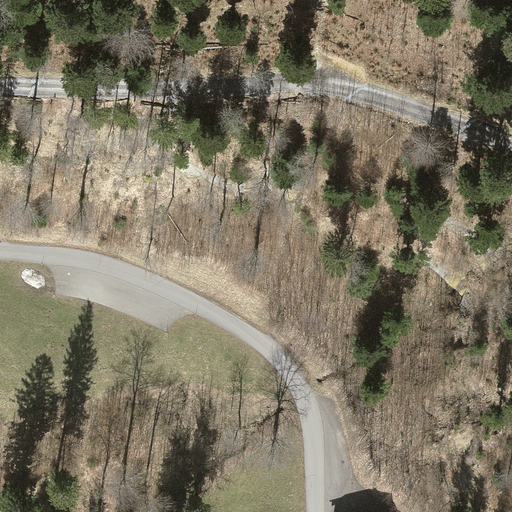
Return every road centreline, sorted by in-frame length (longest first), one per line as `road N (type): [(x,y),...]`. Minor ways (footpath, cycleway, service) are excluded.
road 1 (track): [(511,144),(313,80),(194,88),(0,85)]
road 2 (track): [(0,252),(114,267),(192,301),(270,349),(308,411),(315,511)]
road 3 (track): [(308,411),(334,441),(360,496),(379,511)]
